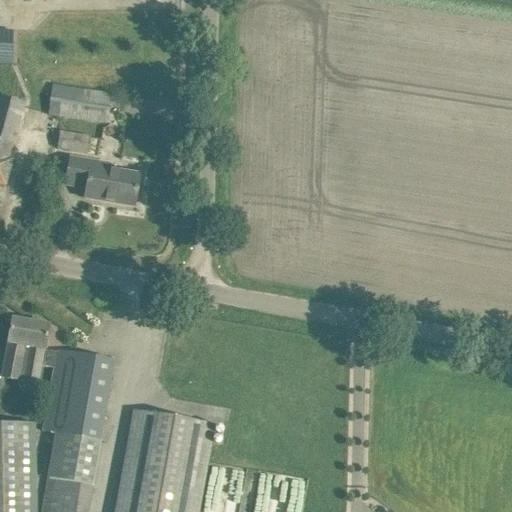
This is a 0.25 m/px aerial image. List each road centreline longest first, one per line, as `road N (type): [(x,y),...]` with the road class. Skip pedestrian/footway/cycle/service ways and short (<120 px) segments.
road 1 (unclassified): [(511,346),(204,292)]
road 2 (unclassified): [(204,292),(209,0)]
road 3 (unclassified): [(204,292),(0,255)]
